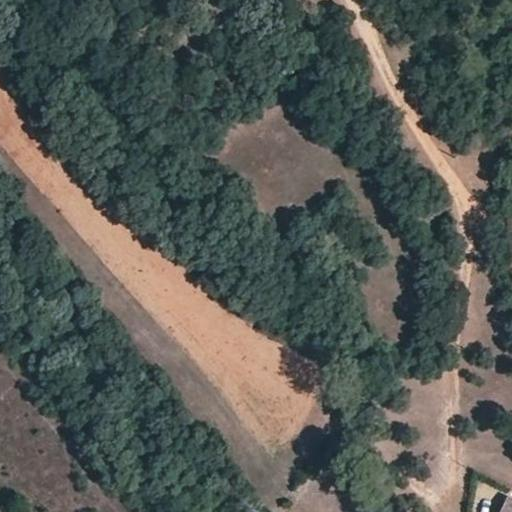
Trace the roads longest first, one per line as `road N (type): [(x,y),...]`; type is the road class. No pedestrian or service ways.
road 1 (track): [(482,204),(459,299),(451,511)]
road 2 (track): [(346,0),(412,115),(456,181),(482,204)]
